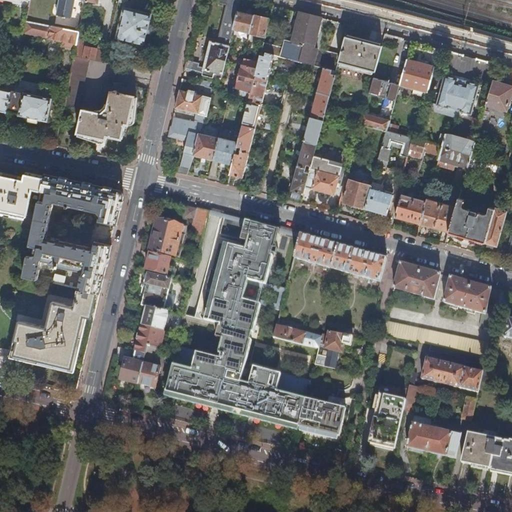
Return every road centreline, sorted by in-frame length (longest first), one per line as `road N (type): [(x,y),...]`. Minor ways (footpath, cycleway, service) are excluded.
road 1 (residential): [(86,412),(511,510)]
road 2 (residential): [(142,181),(511,276)]
road 3 (residential): [(142,181),(86,412)]
road 4 (residential): [(511,54),(303,0)]
road 5 (residential): [(186,0),(142,181)]
road 6 (residential): [(142,181),(0,149)]
